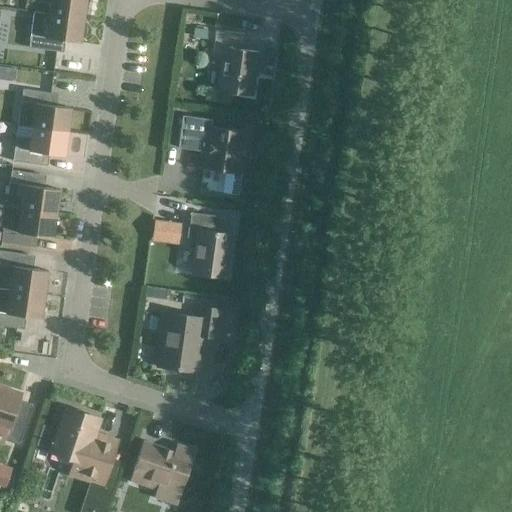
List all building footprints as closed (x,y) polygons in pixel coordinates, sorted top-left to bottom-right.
[(48,15),(83,20),(86,0),(30,0),(31,0),(49,3),(48,15)] [(31,24),(28,48),(56,52),(57,40),(80,43),(83,20),(48,15),(33,13),(31,24)] [(193,29),(192,38),(206,40),(207,31),(193,29)] [(222,57),(217,92),(252,96),(258,53),(241,50),(243,35),(215,31),(212,55),(222,57)] [(22,90),(17,126),(67,133),(71,109),(48,106),(50,94),(22,90)] [(182,116),(177,149),(198,152),(198,156),(205,157),(203,170),(224,173),(221,193),(238,196),(241,175),(238,175),(240,160),(243,160),(245,145),(242,145),(244,132),(209,127),(210,120),(182,116)] [(64,157),(67,133),(17,126),(12,162),(40,166),(41,153),(64,157)] [(20,209),(56,214),(59,190),(37,187),(38,175),(11,171),(7,196),(22,198),(20,209)] [(4,218),(0,243),(28,247),(30,235),(52,238),(56,214),(20,209),(5,207),(4,218)] [(196,240),(191,274),(225,279),(231,235),(221,234),(224,218),(189,213),(186,238),(196,240)] [(153,219),(151,240),(159,241),(162,221),(153,219)] [(9,290),(44,295),(48,272),(25,268),(27,255),(0,251),(0,277),(10,279),(9,290)] [(0,326),(16,329),(18,316),(41,319),(44,295),(9,290),(0,289),(0,326)] [(164,314),(157,367),(197,373),(202,337),(217,339),(221,310),(199,307),(197,318),(164,314)] [(19,444),(31,405),(19,401),(20,397),(0,390),(0,428),(7,430),(4,439),(19,444)] [(43,428),(36,448),(50,453),(73,461),(69,474),(102,485),(109,465),(117,442),(94,435),(99,419),(65,407),(57,432),(48,430),(43,428)] [(176,505),(181,490),(190,465),(194,450),(176,444),(174,452),(142,441),(135,465),(129,482),(154,490),(155,490),(153,498),(176,505)] [(1,465),(0,464),(0,486),(4,488),(11,468),(1,465)]
